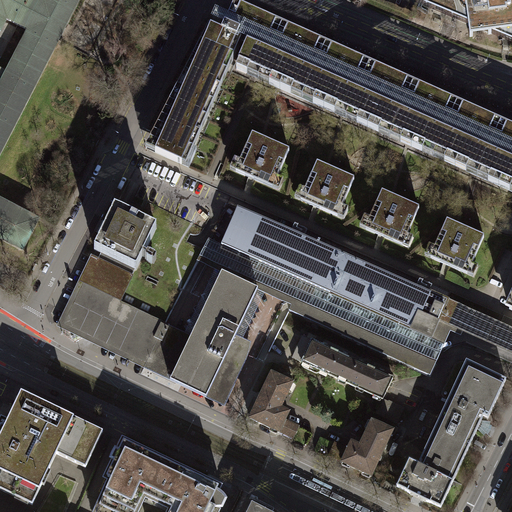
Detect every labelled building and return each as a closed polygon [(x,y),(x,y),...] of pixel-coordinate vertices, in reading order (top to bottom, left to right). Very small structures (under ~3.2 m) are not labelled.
[(38,220),(0,200),(0,154),(59,40),(68,23),(79,0),(45,0),(43,4),(36,0),(0,0),(0,31),(1,32),(7,20),(18,26),(29,31),(7,74),(0,69),(0,81),(3,83),(0,87),(0,238),(23,250),(38,220)] [(511,0),(416,0),(415,3),(468,25),(470,37),(492,34),(511,42),(511,0)] [(407,100),(414,84),(329,46),(234,4),(227,20),(323,62),(407,100)] [(511,146),(491,137),(411,101),(407,100),(323,62),(227,20),(216,15),(213,22),(224,27),(240,33),(237,40),(247,44),(291,64),(401,112),(405,114),(485,150),(511,161),(511,146)] [(222,33),(210,28),(158,147),(155,153),(182,164),(237,40),(240,33),(224,27),(222,33)] [(291,64),(247,44),(238,64),(282,83),(283,84),(282,87),(342,114),(344,111),(392,132),(401,112),(291,64)] [(511,146),(511,127),(498,121),(417,85),(414,84),(407,100),(411,101),(491,137),(511,146)] [(405,114),(401,112),(392,132),(397,134),(476,169),(480,171),(479,175),(511,189),(511,161),(485,150),(405,114)] [(263,140),(252,135),(241,159),(232,155),(227,168),(251,179),(273,188),(290,151),(263,140)] [(354,180),(317,164),(307,188),(298,184),(293,197),(316,207),(338,217),(354,180)] [(392,197),(382,192),(371,218),(362,214),(357,226),(381,236),(403,246),(419,209),(392,197)] [(157,228),(114,208),(94,250),(101,253),(135,269),(136,270),(157,228)] [(221,245),(431,337),(439,320),(463,331),(511,352),(511,329),(500,325),(504,317),(451,293),(447,301),(238,208),(221,245)] [(457,226),(447,221),(436,246),(427,242),(421,254),(447,265),(468,275),(484,238),(457,226)] [(461,336),(463,331),(439,320),(431,337),(221,245),(209,239),(197,261),(215,269),(222,272),(258,289),(265,293),(292,305),(289,311),(430,376),(442,350),(451,331),(461,336)] [(135,269),(101,253),(99,258),(98,260),(97,259),(67,322),(148,361),(149,359),(159,340),(160,340),(167,326),(165,325),(119,303),(135,269)] [(145,368),(148,361),(67,322),(97,259),(98,260),(99,258),(92,255),(57,326),(145,368)] [(215,269),(185,332),(192,335),(222,272),(215,269)] [(170,381),(206,398),(209,392),(211,396),(214,400),(219,400),(223,400),(227,398),(229,395),(230,391),(230,386),(244,356),(246,348),(247,341),(236,335),(258,289),(222,272),(192,335),(191,337),(174,329),(167,345),(164,352),(162,359),(160,367),(174,373),(170,381)] [(236,335),(243,338),(265,293),(258,289),(236,335)] [(511,320),(504,317),(500,325),(511,329),(511,320)] [(191,337),(192,335),(185,332),(166,323),(165,325),(167,326),(160,340),(159,340),(149,359),(148,361),(145,368),(170,381),(174,373),(160,367),(162,359),(164,352),(167,345),(174,329),(191,337)] [(451,331),(442,350),(457,345),(460,339),(466,342),(511,362),(511,352),(463,331),(461,336),(451,331)] [(243,338),(236,335),(247,341),(246,348),(244,356),(230,386),(230,391),(229,395),(227,398),(223,400),(219,400),(214,400),(211,397),(209,392),(206,398),(225,406),(247,358),(250,350),(251,342),(243,338)] [(347,384),(358,362),(302,336),(292,358),(302,362),(303,363),(302,364),(302,365),(302,366),(303,367),(316,373),(317,373),(318,373),(319,373),(319,372),(320,371),(347,384)] [(358,362),(347,384),(382,400),(383,400),(383,399),(393,378),(358,362)] [(506,380),(467,362),(419,463),(421,464),(420,466),(453,481),(453,480),(454,480),(477,430),(481,422),(484,417),(488,419),(506,380)] [(293,383),(272,373),(250,418),(279,433),(280,432),(293,439),(300,426),(286,420),(289,412),(281,408),(293,383)] [(103,432),(21,393),(8,421),(1,417),(0,419),(0,489),(32,505),(53,463),(57,454),(86,468),(103,432)] [(375,413),(396,423),(403,409),(383,399),(383,400),(382,400),(375,413)] [(372,477),(393,431),(372,422),(360,446),(352,442),(348,449),(335,443),(329,455),(342,462),(342,463),(372,477)] [(490,422),(481,422),(477,430),(483,436),(485,434),(487,435),(490,431),(491,426),(489,426),(490,422)] [(219,493),(217,492),(219,487),(124,442),(119,453),(116,451),(112,459),(115,460),(107,477),(111,479),(96,511),(136,511),(144,495),(172,508),(170,511),(216,511),(218,508),(221,508),(225,499),(222,495),(219,493)] [(420,466),(409,460),(397,487),(407,492),(409,493),(409,494),(428,503),(428,502),(430,503),(431,503),(441,508),(453,481),(420,466)]
